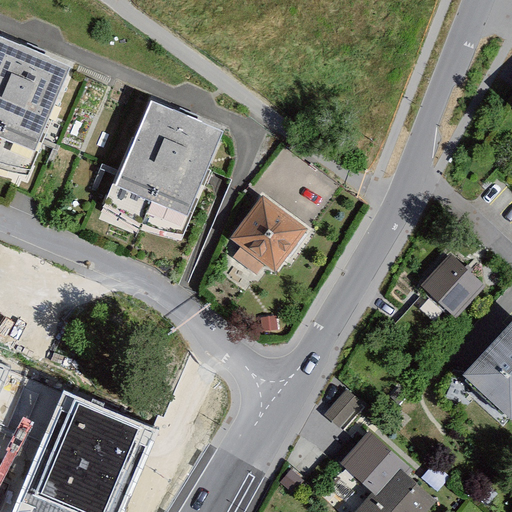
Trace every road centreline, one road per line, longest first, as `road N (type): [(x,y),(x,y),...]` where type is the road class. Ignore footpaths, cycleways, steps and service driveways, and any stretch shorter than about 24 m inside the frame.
road 1 (residential): [(213,511),(277,395),(335,326),(413,165)]
road 2 (residential): [(413,165),(477,0)]
road 3 (residential): [(413,165),(511,258)]
